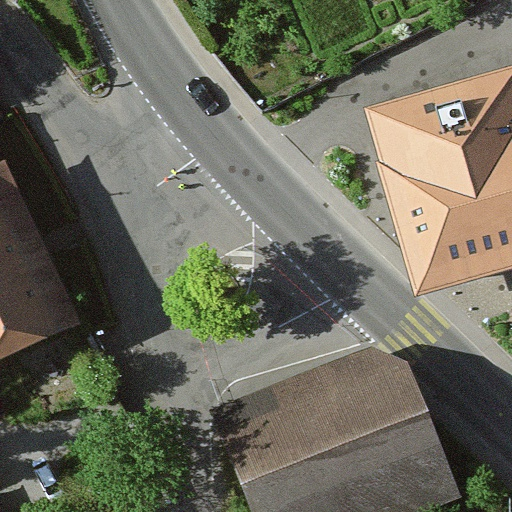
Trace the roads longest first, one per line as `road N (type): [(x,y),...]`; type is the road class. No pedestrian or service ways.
road 1 (secondary): [(511,433),(350,283)]
road 2 (unclassified): [(0,23),(125,204)]
road 3 (unclassified): [(350,283),(241,359),(172,386)]
road 4 (secondary): [(215,139),(350,283)]
road 5 (unclassified): [(125,204),(164,288),(172,386)]
road 6 (secondary): [(116,0),(215,139)]
road 7 (unclassified): [(172,386),(178,511)]
